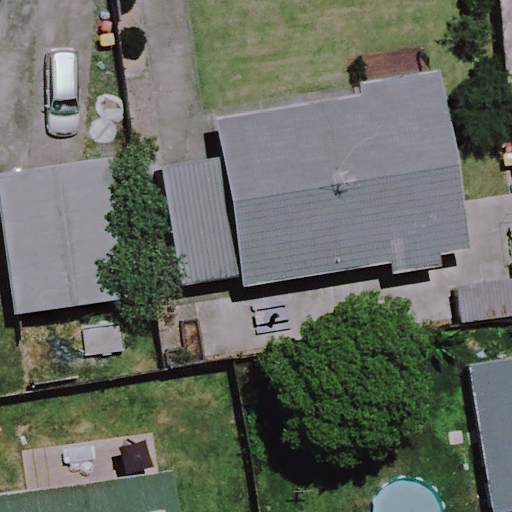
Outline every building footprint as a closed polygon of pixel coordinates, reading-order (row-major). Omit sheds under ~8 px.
[(511,0),(499,0),(511,96),(511,95),(511,0)] [(456,252),(424,78),(206,119),(214,161),(145,174),(170,306),(456,252)] [(116,301),(96,167),(0,181),(0,315),(0,319),(116,301)] [(505,511),(511,511),(511,355),(455,364),(476,511),(505,511)] [(0,511),(166,511),(162,486),(0,510),(0,511)]
